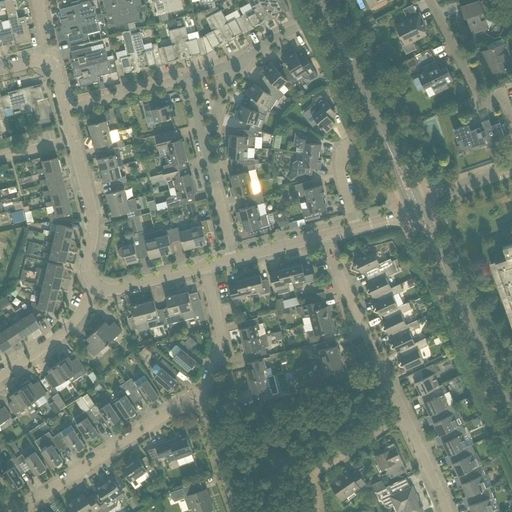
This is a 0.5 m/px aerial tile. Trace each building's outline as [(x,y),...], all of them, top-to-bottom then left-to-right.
[(19,26),(12,0),(6,0),(3,1),(5,6),(10,28),(14,40),(13,40),(14,43),(23,40),(22,38),(30,36),(27,24),(19,26)] [(103,0),(104,5),(107,15),(112,14),(115,24),(115,27),(124,25),(126,31),(130,30),(121,0),(103,0)] [(137,8),(142,6),(140,0),(121,0),(130,30),(136,29),(134,22),(140,20),(137,8)] [(171,13),(167,0),(148,0),(150,4),(155,3),(158,16),(167,13),(169,20),(173,19),(171,13)] [(167,0),(171,13),(183,9),(180,0),(167,0)] [(269,21),(257,0),(247,0),(253,9),(240,16),(249,32),(249,31),(248,29),(260,23),(261,25),(269,21)] [(288,10),(289,10),(283,0),(270,0),(268,1),(267,0),(257,0),(269,21),(276,17),(275,15),(287,8),(288,10)] [(479,0),(470,3),(460,6),(465,19),(466,18),(472,34),(489,29),(492,22),(486,20),(479,0)] [(101,13),(96,14),(94,6),(81,9),(80,4),(60,9),(63,19),(60,20),(62,27),(97,18),(102,17),(101,13)] [(249,32),(240,16),(228,23),(221,10),(220,11),(218,6),(211,10),(213,14),(229,42),(236,38),(235,36),(247,30),(248,32),(249,32)] [(213,14),(211,10),(205,13),(207,17),(206,18),(212,31),(205,35),(203,37),(206,51),(220,44),(221,46),(229,42),(213,14)] [(419,13),(417,14),(396,25),(406,45),(425,35),(422,28),(425,26),(419,13)] [(100,31),(99,24),(104,23),(103,17),(102,17),(97,18),(62,27),(64,34),(66,34),(69,44),(79,41),(89,39),(88,34),(100,31)] [(10,28),(3,30),(1,20),(0,20),(0,46),(7,44),(6,42),(13,40),(14,40),(10,28)] [(206,51),(203,37),(199,38),(198,32),(188,34),(186,26),(177,29),(185,60),(193,57),(193,55),(206,52),(206,54),(207,54),(206,51)] [(185,60),(177,29),(168,31),(172,45),(158,48),(162,63),(163,65),(164,65),(163,63),(176,59),(176,62),(185,60)] [(141,71),(133,40),(132,40),(131,34),(130,30),(122,32),(128,56),(114,60),(117,72),(118,77),(119,76),(119,74),(132,71),(132,73),(141,71)] [(153,50),(145,52),(140,32),(131,34),(132,40),(133,40),(141,71),(149,69),(149,66),(162,63),(158,48),(157,43),(152,45),(153,50)] [(105,48),(104,49),(103,44),(91,47),(71,52),(74,62),(71,62),(73,70),(108,61),(105,48)] [(511,65),(511,64),(509,56),(505,44),(481,52),(486,67),(490,66),(492,73),(511,65)] [(283,58),(289,68),(295,77),(301,73),(304,78),(311,80),(317,76),(304,54),(298,57),(295,53),(290,55),(289,54),(283,58)] [(418,65),(416,60),(414,57),(403,63),(407,71),(418,65)] [(111,73),(117,72),(114,60),(108,61),(73,70),(75,77),(78,76),(80,86),(100,81),(99,76),(111,73)] [(435,61),(426,66),(422,68),(424,73),(418,76),(418,77),(413,80),(418,90),(423,87),(424,89),(431,86),(435,95),(448,88),(446,83),(453,80),(446,67),(440,70),(435,61)] [(297,81),(295,77),(289,68),(282,75),(273,66),(269,69),(268,68),(263,73),(264,75),(278,89),(284,84),(286,87),(288,87),(291,85),(293,85),(297,81)] [(284,95),(278,89),(264,75),(259,83),(261,84),(259,87),(254,84),(251,88),(250,87),(246,93),(256,100),(265,106),(265,105),(269,108),(271,109),(277,99),(278,100),(284,95)] [(36,101),(44,99),(41,86),(33,88),(32,86),(24,88),(29,109),(31,118),(31,119),(40,117),(36,101)] [(29,109),(24,88),(15,90),(16,93),(8,94),(11,107),(12,112),(20,110),(21,114),(25,113),(28,122),(32,121),(31,119),(31,118),(29,109)] [(3,109),(11,107),(8,94),(0,96),(0,95),(0,119),(3,119),(6,118),(3,109)] [(321,95),(315,99),(314,106),(318,111),(312,115),(320,125),(326,133),(332,128),(331,127),(335,124),(327,113),(332,109),(321,95)] [(237,111),(234,117),(244,121),(255,125),(258,118),(264,120),(269,108),(265,105),(265,106),(256,100),(252,110),(240,106),(238,111),(237,111)] [(143,105),(145,110),(146,111),(148,116),(153,115),(155,122),(166,119),(176,116),(174,109),(173,110),(171,104),(159,108),(157,101),(143,105)] [(106,121),(111,119),(109,113),(97,116),(99,122),(89,125),(92,136),(109,132),(106,121)] [(454,130),(458,142),(461,141),(464,148),(470,145),(471,148),(479,145),(479,147),(486,145),(487,149),(495,146),(494,142),(499,140),(498,137),(504,135),(499,120),(490,123),(489,120),(481,122),(483,126),(471,131),(469,125),(454,130)] [(185,150),(182,139),(179,140),(177,130),(155,135),(160,156),(166,154),(166,155),(185,150)] [(248,136),(255,137),(258,137),(258,131),(242,130),(242,136),(229,135),(229,146),(248,148),(248,136)] [(112,143),(109,132),(92,136),(94,148),(105,145),(106,151),(118,148),(124,146),(123,142),(121,141),(112,143)] [(314,136),(304,135),(299,134),(297,147),(303,147),(302,154),(319,156),(319,151),(320,151),(321,144),(310,143),(311,136),(314,137),(314,136)] [(276,135),(273,148),(280,149),(282,136),(276,135)] [(247,159),(248,148),(229,146),(229,147),(226,146),(225,156),(228,156),(228,158),(240,159),(241,166),(255,164),(254,159),(247,159)] [(120,155),(118,148),(106,151),(108,157),(97,159),(100,171),(118,166),(123,165),(120,155)] [(187,167),(185,161),(188,161),(185,150),(166,155),(166,154),(160,156),(159,156),(164,173),(187,167)] [(293,163),(291,180),(302,177),(311,175),(311,174),(307,173),(307,167),(320,169),(322,156),(319,156),(302,154),(296,153),(295,161),(293,163)] [(37,170),(38,174),(44,172),(59,168),(56,157),(41,161),(43,168),(37,170)] [(249,171),(256,169),(255,164),(241,166),(242,172),(230,176),(233,187),(251,182),(249,171)] [(121,177),(118,166),(100,171),(103,182),(113,179),(115,185),(127,182),(125,176),(121,177)] [(188,173),(187,167),(164,173),(165,179),(172,177),(175,188),(194,184),(191,173),(188,173)] [(62,179),(59,168),(44,172),(45,179),(39,181),(41,185),(47,183),(62,179)] [(65,190),(62,179),(47,183),(48,190),(42,192),(43,196),(49,195),(49,194),(65,190)] [(310,181),(300,184),(294,185),(296,192),(299,191),(301,197),(306,195),(308,201),(306,202),(322,198),(325,197),(322,185),(311,188),(310,181)] [(128,188),(127,182),(115,185),(116,191),(106,194),(109,205),(127,200),(124,189),(128,188)] [(254,193),(251,182),(233,187),(230,187),(232,196),(235,196),(236,198),(248,194),(249,200),(263,197),(261,191),(254,193)] [(184,198),(194,195),(196,195),(194,184),(175,188),(177,195),(170,197),(169,197),(168,198),(167,198),(167,199),(166,200),(166,201),(168,208),(186,203),(184,198)] [(68,202),(65,190),(49,194),(49,195),(51,201),(45,203),(46,207),(52,206),(68,202)] [(260,216),(257,205),(264,203),(263,197),(249,200),(251,206),(239,209),(239,211),(236,212),(239,221),(242,220),(260,216)] [(135,198),(127,200),(109,205),(112,216),(122,214),(124,219),(141,215),(140,209),(138,209),(135,198)] [(324,203),(322,198),(306,202),(308,208),(302,210),(303,215),(303,216),(305,222),(317,219),(316,212),(326,209),(325,203),(324,203)] [(71,213),(68,202),(52,206),(54,212),(48,214),(49,218),(71,213)] [(22,210),(10,213),(13,223),(25,220),(22,210)] [(269,225),(266,214),(260,216),(242,220),(244,231),(256,228),(258,234),(272,231),(270,224),(269,225)] [(204,233),(210,232),(214,231),(211,219),(201,222),(202,226),(191,229),(195,246),(207,243),(204,233)] [(69,240),(72,228),(62,226),(57,224),(55,232),(49,230),(48,235),(54,236),(69,240)] [(135,225),(129,227),(131,235),(132,234),(137,233),(135,225)] [(195,246),(191,229),(180,231),(179,227),(173,229),(176,241),(182,239),(184,249),(195,246)] [(170,242),(176,241),(173,229),(167,230),(163,231),(162,229),(155,231),(157,237),(161,255),(173,252),(170,242)] [(157,237),(155,231),(144,234),(143,231),(137,233),(139,237),(142,249),(147,248),(150,258),(161,255),(157,237)] [(142,249),(139,237),(137,233),(132,234),(132,236),(127,237),(129,245),(122,246),(123,247),(121,248),(119,250),(119,252),(119,255),(121,256),(123,257),(125,257),(127,264),(139,261),(136,251),(142,249)] [(67,251),(69,240),(54,236),(52,243),(46,241),(45,246),(51,247),(67,251)] [(511,244),(503,247),(503,248),(504,248),(507,257),(507,258),(490,264),(492,268),(511,325),(511,244)] [(64,262),(67,251),(51,247),(50,254),(43,253),(42,257),(64,262)] [(357,263),(355,268),(360,270),(362,273),(364,272),(365,271),(368,277),(393,265),(390,259),(379,264),(378,261),(374,252),(356,260),(357,263)] [(60,277),(63,266),(48,262),(46,270),(40,268),(36,267),(35,272),(39,273),(45,274),(60,277)] [(297,264),(290,266),(294,283),(295,287),(303,285),(303,284),(313,281),(316,280),(312,264),(303,266),(302,264),(298,265),(297,264)] [(368,287),(367,293),(372,294),(373,297),(375,296),(391,289),(391,288),(385,277),(396,272),(393,265),(368,277),(371,283),(370,284),(367,285),(368,287)] [(294,283),(290,266),(282,268),(282,270),(278,271),(279,272),(270,275),(274,291),(277,290),(278,295),(289,292),(287,285),(294,283)] [(58,289),(60,277),(45,274),(39,273),(36,284),(42,285),(58,289)] [(255,274),(248,276),(252,294),(259,292),(260,295),(271,292),(270,289),(268,280),(262,281),(260,275),(256,276),(255,274)] [(252,294),(248,276),(240,278),(240,280),(236,281),(238,287),(230,289),(233,302),(235,301),(246,298),(245,296),(252,294)] [(375,306),(374,311),(379,313),(380,316),(384,314),(399,307),(399,306),(394,295),(398,293),(403,291),(400,284),(391,288),(391,289),(375,296),(378,302),(377,302),(374,304),(375,306)] [(55,300),(58,289),(42,285),(40,292),(34,291),(33,295),(39,296),(55,300)] [(206,319),(201,299),(191,302),(188,292),(177,295),(181,312),(183,320),(194,318),(196,313),(198,313),(200,321),(206,319)] [(181,312),(177,295),(166,298),(168,308),(162,309),(165,321),(166,324),(166,325),(183,320),(181,312)] [(9,302),(5,296),(0,299),(0,303),(2,307),(9,302)] [(52,311),(55,300),(39,296),(38,303),(32,301),(31,306),(42,309),(52,311)] [(285,299),(286,307),(301,303),(299,296),(285,299)] [(285,308),(283,298),(276,300),(279,310),(285,308)] [(329,305),(326,306),(324,300),(314,303),(301,306),(297,307),(296,309),(297,313),(301,315),(303,314),(304,318),(310,316),(312,323),(333,318),(329,305)] [(165,321),(162,309),(157,311),(154,301),(143,303),(147,321),(149,328),(166,324),(165,321)] [(401,314),(402,313),(412,309),(409,302),(399,306),(399,307),(384,314),(387,320),(385,320),(382,330),(387,331),(388,334),(392,332),(407,325),(401,314)] [(147,321),(143,303),(131,306),(134,317),(128,318),(131,328),(131,330),(137,328),(138,331),(149,328),(147,321)] [(18,306),(14,309),(17,314),(21,312),(22,311),(18,306)] [(39,326),(34,317),(30,313),(24,317),(21,312),(17,314),(20,319),(21,319),(30,332),(39,326)] [(21,319),(20,319),(15,323),(11,318),(8,320),(11,326),(11,325),(20,339),(30,332),(21,319)] [(257,318),(255,318),(245,321),(246,327),(241,328),(242,333),(240,333),(242,341),(259,336),(257,330),(260,329),(257,318)] [(336,330),(333,318),(312,323),(314,330),(307,331),(310,343),(323,340),(322,333),(336,330)] [(392,343),(390,348),(395,350),(397,352),(399,351),(401,350),(415,343),(410,332),(411,331),(420,327),(417,320),(408,325),(407,325),(392,332),(395,338),(394,339),(391,340),(392,343)] [(122,332),(120,330),(113,322),(109,326),(105,322),(96,330),(108,344),(122,332)] [(11,325),(11,326),(5,329),(2,324),(0,325),(0,329),(2,332),(10,345),(20,339),(11,325)] [(108,344),(96,330),(87,339),(90,343),(86,347),(92,354),(94,356),(108,344)] [(10,345),(2,332),(0,332),(0,350),(1,351),(10,345)] [(266,335),(259,336),(242,341),(244,349),(246,348),(247,353),(253,351),(254,357),(266,354),(265,348),(266,348),(265,346),(268,346),(266,335)] [(425,338),(416,343),(415,343),(401,350),(403,356),(402,357),(399,358),(401,361),(399,366),(404,368),(405,370),(414,366),(423,362),(418,350),(429,345),(425,338)] [(196,362),(187,354),(192,348),(184,342),(182,340),(177,345),(175,345),(169,352),(169,354),(173,358),(188,371),(191,368),(192,369),(195,365),(194,364),(196,362)] [(340,358),(337,346),(326,349),(324,342),(311,346),(308,350),(310,351),(309,351),(309,352),(312,354),(315,354),(319,356),(320,356),(322,363),(340,358)] [(86,372),(82,366),(77,358),(71,361),(69,357),(58,363),(71,382),(71,383),(86,372)] [(272,375),(271,368),(266,369),(263,358),(247,363),(248,369),(247,369),(248,373),(246,374),(248,382),(265,377),(272,375)] [(343,370),(340,358),(322,363),(324,369),(317,371),(320,383),(324,382),(333,379),(332,373),(343,370)] [(177,381),(168,373),(172,368),(162,359),(158,364),(155,365),(152,369),(151,371),(156,375),(154,377),(168,390),(171,388),(172,388),(175,385),(174,384),(177,381)] [(71,382),(58,363),(48,370),(50,373),(45,377),(50,385),(53,389),(55,387),(58,391),(71,382)] [(434,364),(416,372),(407,376),(410,382),(416,380),(417,382),(415,382),(420,395),(421,395),(439,386),(434,374),(438,372),(434,364)] [(93,372),(88,375),(93,383),(98,380),(93,372)] [(273,377),(272,375),(248,382),(250,389),(252,389),(253,393),(259,392),(261,398),(273,395),(279,393),(277,386),(272,384),(274,380),(274,377),(273,377)] [(159,397),(153,389),(148,380),(145,376),(135,383),(131,378),(126,382),(129,387),(136,398),(142,394),(148,404),(151,402),(152,403),(156,400),(155,399),(159,397)] [(130,402),(136,398),(129,387),(126,382),(122,378),(119,380),(122,385),(120,386),(122,390),(118,393),(121,398),(115,402),(126,418),(129,416),(130,418),(134,415),(133,414),(137,412),(130,402)] [(46,393),(44,391),(43,390),(38,381),(33,385),(31,382),(30,383),(28,380),(22,385),(23,387),(20,389),(34,409),(38,406),(35,401),(46,393)] [(443,384),(439,386),(421,395),(420,395),(416,397),(419,403),(425,400),(426,402),(424,403),(430,415),(449,406),(452,404),(454,403),(449,392),(447,393),(443,384)] [(34,409),(20,389),(10,396),(13,400),(8,404),(15,414),(26,407),(30,412),(34,409)] [(117,421),(120,419),(105,397),(99,401),(100,402),(90,409),(97,420),(103,416),(110,426),(113,424),(114,425),(118,422),(117,421)] [(456,413),(452,404),(449,406),(430,415),(426,417),(428,423),(434,420),(435,422),(433,423),(439,435),(458,427),(458,426),(453,415),(456,413)] [(0,424),(11,417),(9,415),(4,406),(0,408),(0,430),(1,430),(0,426),(0,424)] [(98,434),(91,424),(97,420),(90,409),(74,420),(82,432),(88,441),(91,439),(92,440),(96,437),(95,436),(98,434)] [(17,437),(25,434),(22,425),(14,428),(17,437)] [(82,448),(85,446),(71,425),(54,436),(62,447),(68,443),(74,453),(77,451),(78,452),(82,450),(82,448)] [(462,425),(458,426),(458,427),(439,435),(435,437),(438,443),(444,440),(445,442),(443,443),(448,455),(449,456),(467,447),(462,435),(466,433),(462,425)] [(45,443),(38,447),(41,451),(47,459),(52,468),(56,466),(56,467),(60,464),(60,463),(63,461),(56,451),(62,447),(54,436),(45,443)] [(193,454),(187,438),(177,441),(176,438),(155,446),(159,458),(173,453),(178,466),(194,460),(192,454),(193,454)] [(13,442),(8,446),(13,454),(19,450),(13,442)] [(376,466),(379,473),(387,469),(386,467),(388,466),(393,468),(403,464),(403,465),(404,465),(393,443),(386,447),(384,452),(374,457),(378,465),(376,466)] [(471,445),(467,447),(449,456),(448,455),(444,457),(447,463),(453,461),(454,462),(452,463),(458,475),(477,467),(471,455),(475,453),(471,445)] [(43,470),(46,468),(35,452),(25,459),(22,454),(16,458),(23,469),(29,465),(36,475),(39,473),(40,474),(44,472),(43,470)] [(18,473),(23,469),(16,458),(15,456),(7,461),(6,466),(9,470),(3,474),(14,490),(17,488),(18,489),(22,486),(21,485),(24,483),(18,473)] [(136,478),(146,471),(152,480),(159,475),(156,471),(146,456),(140,460),(138,457),(122,468),(127,477),(130,481),(130,482),(135,488),(141,484),(136,478)] [(477,467),(458,475),(454,477),(456,483),(462,481),(463,483),(462,484),(466,496),(467,496),(486,489),(486,488),(481,476),(485,475),(481,465),(477,467)] [(364,484),(362,480),(356,472),(350,476),(348,473),(331,484),(339,495),(342,499),(346,496),(349,500),(356,495),(353,492),(364,484)] [(122,493),(123,487),(126,485),(118,474),(112,478),(111,476),(104,480),(106,483),(101,486),(100,484),(95,487),(100,496),(106,504),(114,499),(118,500),(124,495),(122,493)] [(396,483),(385,487),(376,492),(379,500),(383,500),(385,506),(389,507),(394,505),(397,511),(403,509),(404,511),(423,511),(422,509),(423,508),(422,506),(421,506),(418,499),(417,499),(415,494),(416,494),(412,486),(410,487),(406,478),(396,483)] [(373,493),(376,492),(385,487),(382,480),(370,486),(373,493)] [(203,490),(200,482),(185,487),(185,485),(168,491),(171,497),(175,502),(184,498),(189,510),(193,509),(193,511),(204,511),(213,509),(205,489),(203,490)] [(489,487),(486,488),(486,489),(467,496),(466,496),(462,498),(464,504),(471,502),(471,504),(469,505),(471,511),(492,511),(493,511),(489,499),(493,498),(489,487)] [(95,511),(101,508),(93,495),(87,499),(83,494),(67,505),(71,511),(89,511),(93,510),(95,511)]
